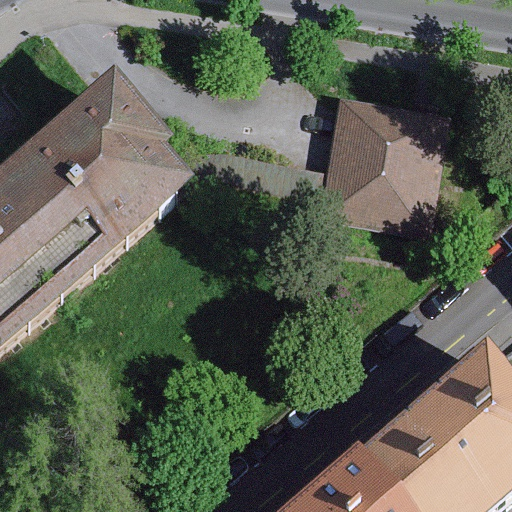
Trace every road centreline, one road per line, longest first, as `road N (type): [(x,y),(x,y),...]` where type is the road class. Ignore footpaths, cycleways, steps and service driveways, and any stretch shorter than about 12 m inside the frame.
road 1 (residential): [(511,284),(243,511)]
road 2 (residential): [(511,22),(380,0)]
